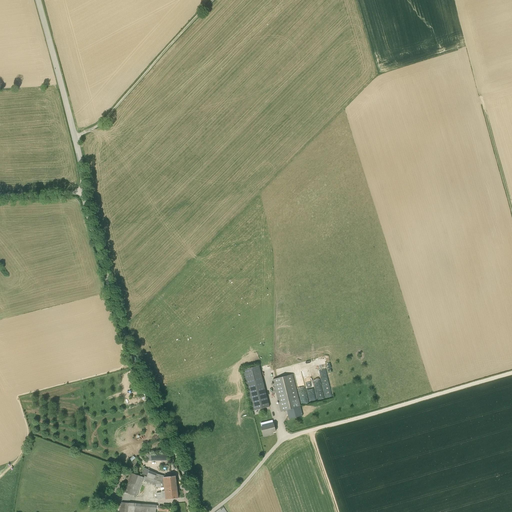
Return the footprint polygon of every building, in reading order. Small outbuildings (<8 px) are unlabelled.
[(323,379),(329,378),(326,363),(320,364),(323,379)] [(242,370),(246,382),(253,411),(269,407),(259,366),(242,370)] [(293,374),(273,379),(281,412),(301,407),(298,398),(293,374)] [(261,427),(264,436),(270,435),(269,433),(276,431),(274,424),(261,427)] [(165,487),(177,486),(176,476),(164,477),(164,476),(156,474),(149,471),(147,476),(147,477),(161,482),(162,488),(164,488),(164,487),(165,487)] [(143,477),(132,473),(125,492),(136,497),(143,477)] [(156,489),(162,488),(161,482),(147,477),(147,476),(145,476),(143,480),(156,485),(156,488),(156,489)] [(177,491),(177,486),(165,487),(165,491),(161,491),(162,492),(162,495),(166,494),(166,492),(177,491)] [(166,497),(166,499),(178,498),(177,491),(166,492),(166,494),(162,495),(162,492),(157,493),(157,498),(166,497)] [(155,511),(156,505),(126,503),(121,503),(120,511),(155,511)]
